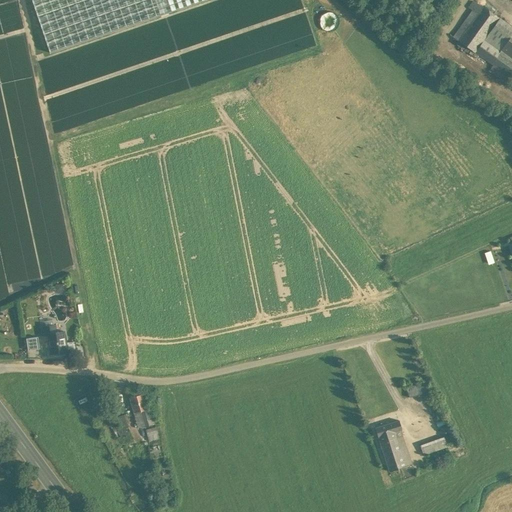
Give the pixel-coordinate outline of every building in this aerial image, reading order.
[(32,0),(50,53),(205,0),(32,0)] [(442,0),(428,0),(422,8),(432,15),(442,0)] [(473,1),(449,35),(453,37),(449,43),(469,58),(474,52),(475,52),(499,18),(483,6),(473,1)] [(337,15),(330,11),(323,13),(319,20),(321,28),(327,32),(335,30),(339,23),(337,15)] [(511,33),(511,27),(499,18),(475,52),(491,63),(511,33)] [(511,33),(491,63),(511,77),(511,33)] [(475,52),(474,52),(469,58),(508,85),(511,78),(511,77),(491,63),(475,52)] [(64,332),(55,333),(54,326),(44,327),(46,335),(48,335),(51,353),(67,351),(64,332)] [(28,350),(40,348),(38,337),(26,339),(28,350)] [(426,381),(404,388),(407,398),(428,392),(426,381)] [(143,394),(130,398),(134,413),(138,426),(145,426),(145,427),(155,424),(151,408),(147,409),(143,394)] [(118,430),(120,435),(129,432),(124,415),(117,417),(121,429),(118,430)] [(399,421),(377,427),(380,436),(399,430),(401,429),(399,421)] [(159,438),(156,428),(146,430),(149,440),(159,438)] [(399,430),(380,436),(390,471),(410,465),(399,430)] [(444,438),(421,447),(423,454),(447,445),(444,438)] [(169,472),(164,473),(167,487),(172,486),(169,472)]
